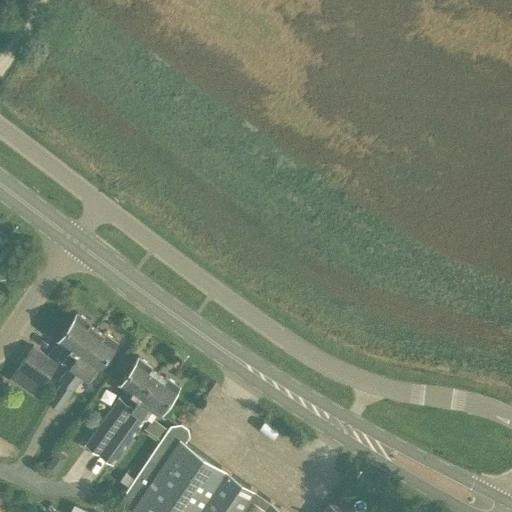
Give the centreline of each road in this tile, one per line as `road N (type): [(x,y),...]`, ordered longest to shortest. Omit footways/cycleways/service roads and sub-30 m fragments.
road 1 (unclassified): [(511,419),(357,381),(318,362),(103,206)]
road 2 (primary): [(504,501),(232,356)]
road 3 (primary): [(232,356),(337,437),(473,511)]
road 4 (primary): [(232,356),(76,243)]
road 5 (unclassified): [(103,206),(0,127)]
road 6 (unclassified): [(0,343),(76,243)]
